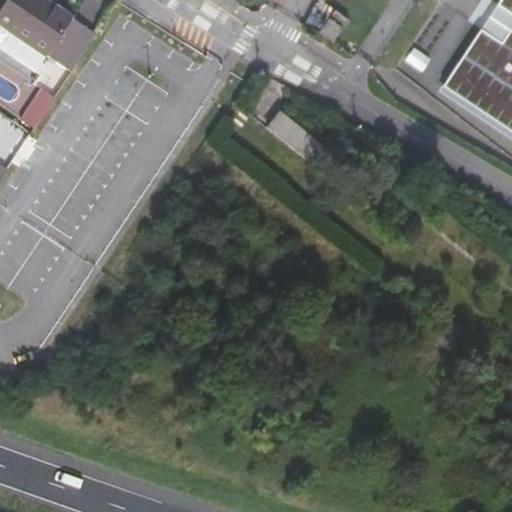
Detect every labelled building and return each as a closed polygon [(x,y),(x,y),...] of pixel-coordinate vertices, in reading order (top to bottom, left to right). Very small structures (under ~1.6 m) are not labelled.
[(97,34),(44,0),(0,0),(0,50),(39,77),(46,66),(42,64),(47,56),(72,72),(97,34)] [(443,85),(511,130),(511,0),(499,0),(499,1),(511,8),(511,27),(502,42),(481,28),(443,85)] [(511,27),(511,8),(499,1),(481,28),(502,42),(511,27)] [(339,11),(335,9),(332,13),(345,24),(349,19),(339,11)] [(332,41),(343,27),(329,17),(318,31),(332,41)] [(511,138),(511,130),(443,85),(441,92),(511,138)] [(34,128),(54,98),(41,88),(20,119),(34,128)] [(328,150),(279,111),(266,127),(315,166),(328,150)] [(437,306),(421,326),(446,349),(464,329),(437,306)]
